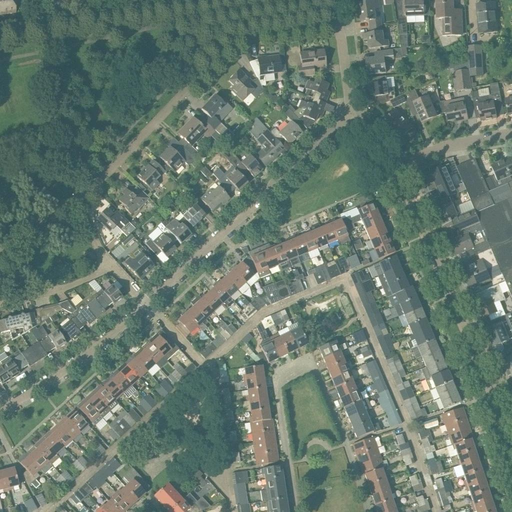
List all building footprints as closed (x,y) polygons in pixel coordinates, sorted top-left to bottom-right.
[(0,0),(0,15),(16,13),(13,0),(0,0)] [(395,4),(401,49),(406,48),(411,47),(410,37),(407,37),(407,17),(424,16),(423,0),(405,0),(406,4),(395,4)] [(442,36),(446,36),(461,35),(461,29),(463,29),(462,10),(454,10),(453,0),(435,0),(437,19),(443,19),(446,21),(446,28),(442,28),(442,36)] [(370,27),(382,25),(381,19),(376,20),(374,9),(379,8),(378,2),(373,2),(358,4),(361,22),(367,21),(367,22),(369,22),(370,27)] [(497,32),(495,3),(476,4),(477,14),(479,34),(497,32)] [(382,25),(370,27),(371,33),(363,34),(363,41),(368,40),(369,49),(379,48),(389,47),(388,40),(384,41),(382,25)] [(469,70),(470,77),(484,76),(481,46),(467,47),(469,70)] [(407,55),(406,48),(401,49),(392,50),(375,53),(375,58),(366,60),(368,76),(378,74),(386,73),(384,61),(403,58),(402,56),(407,55)] [(297,66),(299,78),(314,76),(313,68),(325,66),(323,51),(300,54),(302,66),(297,66)] [(258,78),(261,86),(265,85),(264,74),(281,72),(280,66),(278,56),(258,59),(258,61),(250,62),(250,64),(258,78)] [(468,60),(453,62),(457,92),(471,90),(471,88),(471,84),(470,77),(469,70),(468,60)] [(258,78),(250,64),(257,78),(251,81),(239,70),(228,81),(233,86),(230,89),(242,101),(250,94),(255,99),(259,96),(265,93),(261,86),(258,78)] [(390,101),(395,99),(393,88),(388,89),(386,77),(371,79),(372,84),(369,85),(371,98),(375,97),(376,100),(373,102),(376,108),(380,106),(389,101),(390,101)] [(305,96),(326,104),(324,103),(327,97),(325,97),(327,92),(325,91),(328,85),(319,81),(316,80),(314,84),(308,81),(305,89),(308,90),(305,96)] [(478,92),(472,93),(473,99),(476,119),(480,118),(481,122),(497,118),(494,108),(502,106),(504,115),(502,105),(498,83),(490,85),(492,95),(488,96),(479,97),(478,92)] [(415,90),(402,95),(405,102),(406,101),(410,112),(417,109),(422,123),(436,117),(428,97),(419,100),(415,90)] [(273,97),(267,92),(265,93),(266,95),(271,105),(271,104),(277,99),(275,95),(273,97)] [(221,137),(222,136),(227,131),(218,123),(232,109),(225,102),(224,104),(215,95),(201,110),(211,119),(206,123),(214,131),(221,137)] [(402,95),(395,99),(390,101),(394,108),(405,102),(402,95)] [(306,129),(314,121),(317,114),(319,115),(321,110),(323,111),(326,104),(305,96),(307,97),(304,102),(302,101),(299,109),(295,111),(292,113),(298,120),(306,129)] [(440,102),(442,114),(446,113),(448,121),(456,120),(456,123),(468,120),(466,110),(464,102),(458,103),(458,101),(445,103),(445,101),(440,102)] [(274,128),(269,132),(279,143),(283,139),(289,145),(302,133),(294,124),(298,120),(292,113),(289,110),(284,114),(291,121),(279,133),(274,128)] [(412,128),(396,110),(391,115),(383,122),(400,139),(411,129),(412,128)] [(214,131),(206,123),(206,122),(201,127),(193,118),(178,134),(185,141),(191,147),(202,134),(207,139),(214,131)] [(264,134),(258,139),(266,147),(256,156),(259,159),(265,167),(280,153),(276,149),(281,145),(269,132),(267,130),(262,125),(258,128),(264,134)] [(227,131),(222,136),(228,142),(234,136),(228,130),(227,130),(227,131)] [(225,142),(219,137),(215,141),(221,146),(225,142)] [(195,159),(174,139),(172,140),(169,144),(173,147),(171,149),(170,148),(160,158),(175,172),(184,162),(188,166),(195,159)] [(497,175),(490,177),(496,190),(508,184),(505,178),(511,175),(511,159),(509,153),(511,158),(493,165),(497,175)] [(235,169),(248,183),(238,173),(244,167),(253,178),(262,170),(250,156),(241,163),(236,157),(235,158),(232,155),(226,160),(235,169)] [(511,198),(511,182),(508,184),(496,190),(490,177),(484,180),(475,159),(456,167),(474,210),(476,213),(511,198)] [(160,167),(153,160),(137,177),(144,184),(152,191),(159,184),(155,181),(164,171),(160,167)] [(453,174),(449,165),(421,176),(425,186),(429,184),(431,190),(437,188),(442,200),(452,196),(457,194),(449,175),(453,174)] [(200,171),(206,177),(210,173),(205,167),(200,171)] [(238,192),(248,183),(235,169),(226,177),(224,175),(218,180),(218,181),(223,186),(230,193),(236,189),(238,192)] [(218,188),(212,193),(210,191),(201,200),(204,204),(211,211),(220,202),(223,205),(229,199),(227,196),(230,193),(223,186),(218,181),(218,180),(214,184),(218,188)] [(150,199),(137,186),(130,193),(126,189),(121,193),(124,196),(118,201),(125,208),(124,209),(131,215),(137,208),(139,210),(150,199)] [(433,204),(433,205),(436,204),(440,216),(438,216),(442,226),(444,231),(454,227),(456,233),(472,227),(480,223),(476,213),(474,210),(471,201),(454,208),(452,204),(455,203),(452,196),(442,200),(433,204)] [(511,226),(509,221),(511,219),(511,198),(476,213),(480,223),(482,228),(485,235),(490,247),(491,249),(498,266),(502,275),(511,298),(511,226)] [(361,220),(361,221),(380,213),(378,208),(376,209),(373,204),(357,211),(359,216),(361,220)] [(189,224),(193,228),(205,216),(195,205),(190,210),(187,206),(179,213),(186,220),(189,224)] [(113,216),(106,210),(96,220),(109,232),(115,226),(120,231),(128,222),(117,211),(113,216)] [(380,213),(361,221),(365,230),(382,223),(380,218),(382,217),(380,213)] [(342,224),(344,228),(346,227),(353,224),(361,221),(361,220),(359,216),(351,219),(350,217),(341,220),(342,224)] [(189,224),(186,220),(180,226),(174,220),(165,228),(181,244),(191,235),(185,228),(189,224)] [(329,222),(337,240),(340,246),(350,242),(344,228),(342,224),(341,220),(335,222),(334,220),(329,222)] [(321,228),(327,245),(337,240),(329,222),(325,224),(326,226),(321,228)] [(365,230),(370,240),(388,232),(386,228),(384,229),(382,223),(365,230)] [(482,228),(480,223),(472,227),(456,233),(458,238),(449,242),(455,256),(466,251),(469,258),(477,255),(491,249),(490,247),(485,235),(482,228)] [(317,249),(327,245),(320,227),(319,224),(309,229),(309,230),(310,230),(317,249)] [(301,237),(308,253),(317,249),(310,230),(305,232),(306,235),(301,237)] [(370,240),(374,250),(390,243),(388,238),(390,237),(388,232),(370,240)] [(169,241),(162,233),(153,242),(150,239),(145,244),(148,247),(155,254),(159,250),(166,258),(176,249),(169,241)] [(133,237),(130,234),(121,242),(124,246),(133,237)] [(298,257),(308,253),(301,237),(295,239),(294,237),(290,239),(298,257)] [(281,245),(288,261),(298,257),(290,239),(285,240),(286,243),(281,245)] [(392,248),(390,243),(374,250),(378,260),(397,252),(395,247),(392,248)] [(270,247),(278,265),(280,271),(290,267),(288,261),(281,245),(275,247),(274,245),(270,247)] [(268,270),(278,265),(270,247),(266,249),(264,246),(258,248),(268,270)] [(270,274),(268,270),(258,248),(252,251),(254,254),(249,255),(257,272),(258,274),(260,278),(270,274)] [(460,271),(463,270),(471,288),(502,275),(498,266),(491,249),(477,255),(480,262),(460,271)] [(148,260),(142,253),(133,261),(130,258),(124,263),(138,278),(143,273),(145,275),(155,267),(148,260)] [(246,283),(257,272),(249,255),(237,267),(235,265),(232,268),(246,283)] [(360,265),(355,255),(353,256),(355,262),(350,264),(352,268),(360,265)] [(344,256),(334,261),(336,265),(341,275),(346,273),(345,271),(349,269),(344,256)] [(373,266),(378,276),(400,267),(395,256),(386,260),(373,266)] [(336,265),(334,261),(324,265),(330,280),(336,278),(331,267),(336,265)] [(322,266),(314,269),(316,273),(317,273),(321,271),(326,282),(330,280),(324,265),(322,266)] [(331,267),(336,278),(341,275),(336,265),(331,267)] [(378,276),(382,287),(404,277),(400,267),(378,276)] [(238,290),(246,283),(232,268),(228,271),(230,273),(226,277),(238,290)] [(321,271),(317,273),(322,283),(326,282),(321,271)] [(322,283),(317,273),(316,273),(313,274),(313,275),(317,285),(322,283)] [(356,273),(350,275),(355,286),(360,284),(356,273)] [(230,297),(238,290),(226,277),(221,281),(219,279),(216,283),(230,297)] [(404,277),(382,287),(386,298),(392,295),(395,294),(409,288),(408,288),(404,277)] [(296,281),(295,282),(299,293),(304,291),(300,280),(296,282),(296,281)] [(295,282),(290,284),(295,295),(299,293),(295,282)] [(359,297),(365,294),(370,292),(366,282),(360,284),(355,286),(357,291),(359,297)] [(230,297),(216,283),(212,286),(214,288),(210,292),(222,305),(226,310),(234,303),(230,297)] [(290,297),(295,295),(290,284),(286,286),(290,297)] [(98,292),(97,293),(108,307),(112,303),(114,305),(122,298),(120,295),(125,291),(122,287),(117,291),(112,285),(105,291),(103,288),(98,292)] [(491,321),(505,315),(500,302),(505,300),(499,285),(475,295),(475,296),(479,294),(483,303),(476,306),(481,319),(489,316),(491,321)] [(290,297),(286,286),(276,290),(277,293),(281,301),(290,297)] [(395,294),(399,304),(416,297),(411,287),(408,288),(409,288),(395,294)] [(281,301),(277,293),(276,290),(265,295),(271,305),(281,301)] [(103,310),(108,307),(97,293),(94,291),(82,301),(97,319),(105,312),(103,310)] [(200,297),(214,312),(222,305),(210,292),(205,296),(204,294),(200,297)] [(256,301),(262,308),(265,305),(260,298),(254,292),(252,294),(255,297),(253,298),(256,301)] [(364,307),(369,305),(365,294),(359,297),(361,302),(364,307)] [(195,299),(191,303),(194,306),(206,319),(214,312),(200,297),(196,300),(195,299)] [(404,315),(420,308),(416,297),(399,304),(394,306),(399,317),(404,315)] [(71,314),(83,327),(87,324),(89,326),(97,319),(82,301),(75,307),(69,300),(58,304),(62,309),(71,314)] [(372,316),(373,315),(371,310),(376,308),(374,303),(369,305),(364,307),(366,312),(368,318),(372,316)] [(62,309),(58,304),(36,310),(37,316),(34,317),(33,313),(24,315),(24,317),(20,318),(20,316),(0,321),(0,329),(1,333),(9,331),(12,341),(38,325),(49,318),(54,314),(62,309)] [(244,313),(249,319),(257,312),(250,304),(244,309),(245,311),(244,313)] [(188,308),(184,312),(198,327),(202,332),(206,328),(204,325),(202,323),(206,319),(194,306),(189,310),(188,308)] [(425,318),(420,308),(404,315),(408,325),(425,318)] [(280,312),(282,316),(285,322),(289,320),(284,310),(280,312)] [(198,327),(184,312),(180,315),(182,317),(178,321),(180,323),(175,328),(185,338),(198,327)] [(282,316),(280,312),(276,314),(280,324),(285,322),(282,316)] [(486,330),(493,347),(509,341),(509,340),(511,338),(511,312),(505,315),(491,321),(493,327),(486,330)] [(246,322),(249,319),(244,313),(240,316),(246,322)] [(54,314),(49,318),(53,323),(58,320),(54,314)] [(78,331),(83,327),(77,321),(71,314),(67,318),(69,321),(61,328),(62,329),(58,332),(65,342),(70,339),(71,340),(73,339),(74,341),(78,338),(76,336),(80,333),(78,331)] [(372,316),(368,318),(372,329),(378,326),(373,315),(372,316)] [(429,329),(425,318),(408,325),(413,336),(429,329)] [(230,337),(233,334),(228,328),(222,321),(218,325),(223,332),(224,330),(230,337)] [(265,331),(262,326),(261,322),(255,327),(262,341),(268,338),(265,331)] [(377,339),(382,336),(380,331),(385,329),(383,324),(378,326),(372,329),(374,333),(377,339)] [(228,328),(233,334),(237,331),(231,325),(228,328)] [(294,329),(289,331),(298,349),(308,344),(300,328),(295,331),(294,329)] [(429,329),(413,336),(409,337),(411,341),(406,343),(409,350),(411,349),(434,339),(431,334),(434,333),(432,328),(429,329)] [(46,344),(50,351),(51,351),(55,348),(56,350),(66,344),(65,342),(58,332),(57,330),(48,336),(46,333),(41,336),(46,344)] [(366,340),(362,330),(353,334),(357,344),(366,340)] [(150,343),(163,357),(166,361),(179,350),(162,331),(158,335),(157,334),(151,339),(152,341),(150,343)] [(288,354),(298,349),(289,331),(284,333),(285,335),(280,338),(288,354)] [(220,335),(212,342),(217,348),(225,341),(220,335)] [(34,355),(38,362),(47,356),(46,354),(50,351),(46,344),(41,336),(36,340),(38,343),(29,348),(34,355)] [(382,336),(377,339),(381,349),(387,347),(382,336)] [(278,359),(288,354),(280,338),(275,340),(274,338),(269,340),(278,359)] [(421,357),(438,350),(434,339),(411,349),(416,359),(421,357)] [(268,363),(278,359),(269,340),(265,343),(266,345),(260,347),(268,363)] [(205,360),(217,348),(212,342),(199,354),(205,360)] [(319,349),(323,359),(341,351),(349,348),(346,343),(337,347),(335,342),(319,349)] [(155,364),(163,357),(150,343),(148,345),(146,343),(141,348),(155,364)] [(386,360),(391,357),(389,352),(393,350),(391,345),(387,347),(381,349),(383,354),(386,360)] [(511,346),(503,350),(507,359),(501,361),(507,375),(505,376),(507,380),(511,377),(511,346)] [(18,361),(23,369),(28,366),(29,368),(38,362),(34,355),(29,348),(21,354),(19,350),(13,354),(18,361)] [(147,372),(155,364),(141,348),(135,354),(136,355),(134,357),(147,372)] [(426,367),(442,360),(438,350),(421,357),(426,367)] [(341,351),(323,359),(327,369),(344,362),(342,357),(343,356),(341,351)] [(6,373),(11,379),(20,374),(18,372),(23,369),(18,361),(13,354),(8,357),(0,362),(2,366),(6,373)] [(390,370),(396,368),(393,363),(399,360),(397,355),(391,357),(386,360),(388,365),(390,370)] [(139,379),(147,372),(134,357),(132,360),(130,358),(125,363),(139,379)] [(447,371),(442,360),(426,367),(420,370),(425,380),(447,371)] [(365,364),(369,374),(378,370),(374,361),(365,364)] [(0,383),(2,385),(11,379),(6,373),(2,366),(0,362),(0,383)] [(327,369),(331,379),(350,371),(348,366),(346,367),(344,362),(327,369)] [(118,372),(131,386),(139,379),(125,363),(119,368),(120,370),(118,372)] [(175,370),(184,380),(196,368),(192,363),(184,370),(180,366),(175,370)] [(244,380),(263,377),(262,366),(252,368),(244,369),(245,375),(243,375),(244,380)] [(396,368),(390,370),(394,381),(400,378),(398,373),(404,371),(401,366),(396,368)] [(179,384),(184,380),(175,370),(170,374),(172,376),(179,384)] [(383,380),(378,370),(369,374),(374,384),(383,380)] [(350,371),(331,379),(335,389),(352,381),(350,376),(352,376),(350,371)] [(451,381),(447,371),(425,380),(429,391),(435,388),(451,381)] [(123,394),(131,386),(118,372),(115,374),(114,373),(109,378),(123,394)] [(247,390),(265,388),(263,377),(244,380),(244,385),(246,385),(247,390)] [(102,386),(115,401),(123,394),(109,378),(104,383),(105,384),(102,386)] [(399,391),(410,386),(408,382),(402,384),(400,378),(394,381),(397,386),(399,391)] [(159,385),(168,394),(172,390),(165,383),(164,380),(159,385)] [(335,389),(340,398),(358,391),(356,386),(354,387),(352,381),(335,389)] [(439,399),(456,392),(451,381),(435,388),(439,399)] [(168,394),(159,385),(154,389),(156,391),(163,398),(168,394)] [(115,401),(102,386),(100,389),(98,387),(93,392),(110,411),(118,404),(115,401)] [(403,402),(409,399),(415,397),(410,386),(399,391),(401,396),(403,402)] [(247,401),(267,398),(265,388),(247,390),(248,396),(246,396),(247,401)] [(382,404),(391,400),(387,390),(386,391),(378,394),(382,404)] [(340,398),(344,408),(361,401),(358,396),(360,396),(358,391),(340,398)] [(110,411),(93,392),(87,397),(89,399),(86,401),(102,419),(110,411)] [(460,403),(456,392),(439,399),(444,410),(451,407),(460,403)] [(148,395),(143,399),(152,409),(156,404),(148,395)] [(250,412),(268,409),(267,398),(247,401),(248,407),(250,406),(250,412)] [(147,413),(152,409),(143,399),(138,404),(140,406),(147,413)] [(348,418),(367,411),(371,409),(366,399),(361,401),(344,408),(348,418)] [(408,412),(413,410),(409,399),(403,402),(406,407),(408,412)] [(395,410),(391,400),(382,404),(386,414),(387,414),(395,410)] [(82,402),(77,407),(79,410),(76,413),(85,422),(88,419),(94,426),(102,419),(86,401),(84,403),(82,402)] [(144,416),(147,413),(140,406),(137,409),(144,416)] [(413,410),(408,412),(411,421),(422,416),(422,417),(427,415),(424,409),(420,410),(419,408),(413,410)] [(445,425),(466,418),(462,408),(453,411),(441,415),(445,425)] [(250,423),(270,420),(268,409),(250,412),(251,417),(249,418),(250,423)] [(132,410),(127,414),(136,423),(140,419),(132,410)] [(386,419),(389,428),(401,424),(395,410),(387,414),(386,414),(388,418),(386,419)] [(71,412),(66,417),(80,433),(88,426),(85,422),(76,413),(75,411),(72,414),(71,412)] [(348,418),(352,428),(369,421),(367,416),(369,415),(367,411),(348,418)] [(131,428),(136,423),(127,414),(123,418),(131,428)] [(72,440),(80,433),(66,417),(60,422),(61,424),(59,426),(72,440)] [(448,436),(469,429),(466,418),(445,425),(448,436)] [(252,434),(273,430),(272,419),(270,420),(250,423),(252,434)] [(436,419),(422,423),(424,428),(438,424),(436,419)] [(111,429),(120,438),(128,431),(119,421),(111,429)] [(369,421),(352,428),(357,439),(373,432),(373,433),(380,430),(377,424),(371,426),(369,421)] [(50,432),(64,448),(72,440),(59,426),(57,428),(55,427),(50,432)] [(120,438),(111,429),(107,433),(115,442),(120,438)] [(469,429),(448,436),(452,446),(463,442),(471,439),(471,440),(473,439),(469,429)] [(253,444),(275,441),(273,430),(252,434),(253,444)] [(56,455),(64,448),(50,432),(44,437),(45,439),(43,441),(56,455)] [(356,455),(377,448),(373,437),(362,441),(352,444),(356,455)] [(455,450),(457,456),(474,450),(471,440),(471,439),(463,442),(452,446),(453,451),(455,450)] [(39,441),(34,446),(48,462),(51,465),(59,458),(56,455),(43,441),(41,443),(39,441)] [(277,452),(275,441),(253,444),(255,455),(277,452)] [(92,446),(101,455),(105,451),(97,442),(92,446)] [(40,470),(48,462),(34,446),(28,452),(29,453),(27,455),(40,470)] [(96,460),(101,455),(92,446),(87,450),(89,452),(96,460)] [(359,465),(380,458),(377,448),(356,455),(359,465)] [(403,462),(410,459),(409,455),(411,454),(409,449),(400,452),(403,462)] [(457,461),(459,467),(478,460),(474,450),(457,456),(459,460),(457,461)] [(278,463),(277,452),(255,455),(257,466),(278,463)] [(36,473),(40,470),(27,455),(24,458),(23,456),(17,461),(26,471),(23,474),(26,480),(29,486),(39,476),(36,473)] [(76,461),(85,470),(89,466),(82,458),(81,457),(76,461)] [(105,465),(107,468),(111,472),(119,465),(113,458),(105,465)] [(380,458),(359,465),(363,476),(365,475),(364,475),(372,472),(384,468),(380,458)] [(462,471),(464,476),(481,470),(478,460),(459,467),(460,471),(462,471)] [(85,470),(76,461),(71,465),(73,467),(80,474),(85,470)] [(110,478),(113,475),(111,472),(107,468),(105,465),(97,473),(98,474),(103,480),(108,475),(110,478)] [(264,474),(265,480),(283,477),(281,466),(261,469),(262,475),(264,474)] [(3,471),(7,486),(8,489),(8,490),(13,489),(13,487),(19,486),(17,478),(14,468),(3,471)] [(364,475),(365,475),(368,486),(385,480),(383,474),(385,473),(384,468),(372,472),(364,475)] [(132,469),(123,477),(129,483),(125,487),(137,501),(145,493),(144,492),(149,487),(132,469)] [(464,482),(465,487),(485,481),(481,470),(464,476),(466,481),(464,482)] [(7,486),(3,471),(0,471),(0,490),(3,490),(3,492),(8,490),(8,489),(7,486)] [(60,475),(69,485),(73,480),(65,471),(60,475)] [(172,480),(176,484),(185,476),(181,472),(172,480)] [(232,473),(233,485),(243,483),(241,472),(232,473)] [(92,483),(95,487),(103,480),(98,474),(97,473),(89,480),(92,483)] [(64,489),(69,485),(60,475),(55,480),(64,489)] [(264,491),(284,488),(283,477),(265,480),(265,485),(264,486),(264,491)] [(89,480),(81,487),(88,495),(92,491),(92,490),(95,487),(92,483),(89,480)] [(203,480),(198,485),(202,489),(207,484),(203,480)] [(385,480),(368,486),(371,496),(391,489),(389,484),(387,484),(385,480)] [(485,481),(465,487),(467,492),(469,491),(471,497),(488,491),(485,481)] [(235,495),(245,494),(243,483),(233,485),(235,495)] [(161,504),(176,491),(173,487),(171,488),(167,484),(154,496),(161,504)] [(115,493),(129,508),(137,501),(125,487),(121,491),(119,489),(115,493)] [(284,488),(264,491),(260,491),(262,502),(268,501),(286,499),(284,488)] [(391,489),(371,496),(375,506),(392,500),(390,495),(392,494),(391,489)] [(83,498),(77,491),(73,495),(75,497),(79,502),(80,502),(83,498)] [(176,491),(161,504),(168,511),(182,500),(178,496),(180,495),(176,491)] [(472,507),(491,501),(488,491),(471,497),(472,501),(470,502),(472,507)] [(109,502),(118,511),(124,511),(129,508),(115,493),(112,497),(113,498),(109,502)] [(42,496),(41,494),(35,497),(36,499),(41,508),(47,505),(42,496)] [(182,500),(168,511),(199,511),(202,511),(195,503),(196,502),(189,494),(182,500)] [(246,504),(245,494),(235,495),(237,506),(246,504)] [(79,502),(75,497),(71,500),(76,505),(79,502)] [(31,511),(37,509),(31,499),(23,503),(24,505),(28,511),(31,511)] [(286,499),(268,501),(262,502),(260,502),(261,508),(267,507),(267,511),(269,511),(287,509),(286,499)] [(375,506),(376,511),(390,511),(397,510),(396,504),(394,505),(392,500),(375,506)] [(475,511),(492,511),(495,511),(491,501),(472,507),(473,511),(474,511),(476,511),(475,511)] [(103,511),(118,511),(109,502),(105,506),(103,504),(100,508),(103,511)]
